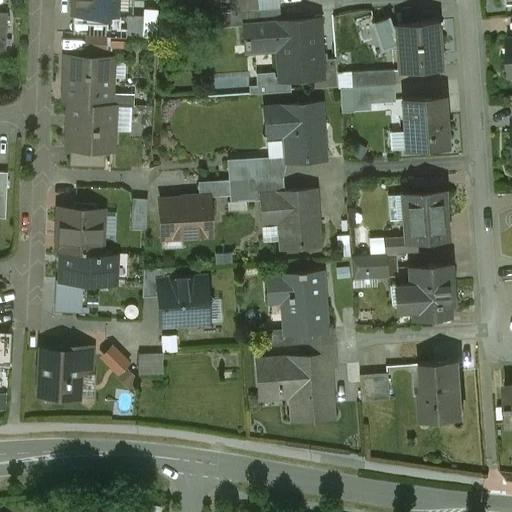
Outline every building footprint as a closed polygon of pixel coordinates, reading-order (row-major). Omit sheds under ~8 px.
[(74,0),(73,14),(106,15),(105,35),(143,36),(144,15),(115,14),(115,0),(74,0)] [(244,0),(245,9),(279,7),(278,0),(244,0)] [(279,7),(245,9),(246,24),(280,21),(279,7)] [(246,24),(245,24),(246,38),(245,38),(245,45),(247,45),(247,50),(278,48),(280,79),(321,76),(319,50),(317,50),(315,20),(317,20),(317,18),(280,21),(246,24)] [(437,21),(395,24),(399,71),(440,67),(437,21)] [(112,58),(66,56),(64,101),(70,101),(110,103),(110,87),(108,87),(109,59),(111,59),(112,58)] [(393,69),(351,71),(352,87),(394,85),(393,69)] [(394,85),(352,87),(352,104),(353,110),(370,109),(370,103),(395,101),(394,85)] [(352,87),(340,88),(341,104),(352,104),(352,87)] [(443,95),(402,98),(406,148),(446,146),(443,95)] [(110,103),(70,101),(68,147),(70,148),(105,149),(112,149),(114,103),(110,103)] [(321,101),(263,106),(265,133),(262,133),(263,140),(267,140),(266,127),(284,126),(286,161),(325,159),(321,101)] [(105,149),(70,148),(69,165),(104,167),(105,149)] [(248,157),(227,159),(229,179),(249,178),(248,162),(248,157)] [(248,162),(249,178),(282,176),(281,160),(248,162)] [(249,178),(229,179),(230,195),(230,200),(260,198),(260,192),(283,190),(282,176),(249,178)] [(229,179),(218,180),(219,195),(230,195),(229,179)] [(283,190),(260,192),(260,198),(261,214),(278,212),(281,248),(319,245),(315,187),(283,190)] [(444,190),(402,193),(402,194),(402,195),(407,194),(409,212),(403,212),(403,218),(405,239),(447,236),(444,190)] [(402,194),(388,195),(390,219),(403,218),(403,212),(409,212),(407,194),(402,195),(402,194)] [(133,196),(132,225),(147,225),(147,196),(133,196)] [(209,196),(159,199),(161,237),(211,234),(209,196)] [(102,210),(60,208),(58,251),(62,251),(100,253),(102,210)] [(395,237),(349,240),(350,256),(391,253),(396,253),(395,237)] [(100,253),(62,251),(62,252),(64,252),(63,278),(61,278),(61,279),(113,282),(113,281),(111,280),(112,254),(114,255),(114,253),(100,253)] [(391,253),(350,256),(351,272),(392,270),(391,253)] [(449,263),(409,266),(410,284),(395,285),(396,308),(412,307),(413,316),(453,313),(449,263)] [(174,267),(143,268),(142,296),(159,295),(158,280),(175,278),(174,267)] [(321,270),(299,271),(299,273),(280,274),(280,275),(267,276),(268,300),(286,299),(287,314),(283,314),(285,332),(301,331),(326,329),(326,328),(321,270)] [(175,278),(158,280),(159,295),(161,324),(207,321),(206,307),(214,298),(205,291),(204,277),(175,278)] [(78,286),(54,285),(53,305),(77,306),(78,286)] [(326,329),(301,331),(302,343),(332,341),(331,328),(326,328),(326,329)] [(10,332),(0,332),(0,363),(9,364),(10,332)] [(131,384),(139,374),(127,365),(133,358),(111,340),(98,356),(131,384)] [(332,341),(302,343),(303,355),(310,355),(310,367),(328,365),(334,365),(332,341)] [(93,347),(74,346),(74,352),(80,352),(79,370),(92,371),(93,347)] [(74,352),(60,351),(60,349),(40,348),(38,394),(78,396),(79,370),(80,352),(74,352)] [(328,365),(310,367),(310,355),(303,355),(258,359),(260,389),(290,386),(292,417),(332,414),(328,365)] [(458,359),(417,362),(421,419),(462,416),(458,359)] [(387,372),(359,374),(361,400),(389,398),(387,372)]
